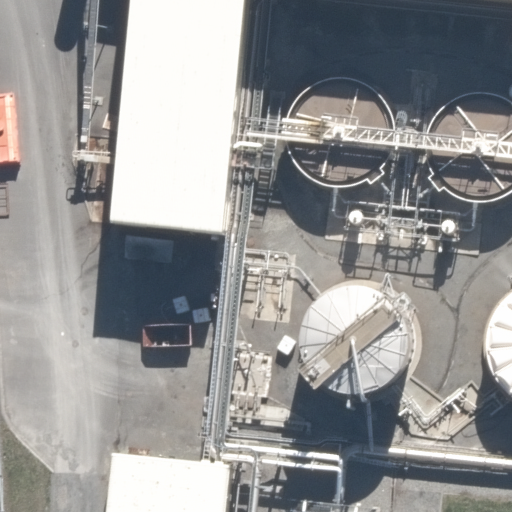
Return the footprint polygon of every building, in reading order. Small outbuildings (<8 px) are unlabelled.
[(511,0),(132,0),(109,227),(225,238),(248,0),(511,0)] [(288,144),(295,161),(306,174),(322,184),(340,187),(358,184),(374,176),(386,163),(393,146),(394,128),(389,110),(378,96),(363,86),(347,81),(331,82),(316,87),(302,97),(293,110),(288,125),(288,144)] [(427,164),(434,181),(445,195),(461,204),(479,207),(497,205),(511,196),(511,112),(502,106),(487,101),(470,102),(455,107),(442,117),(432,130),(427,146),(427,164)] [(298,343),(305,362),(318,377),(335,388),(355,391),(375,388),(392,379),(406,364),(413,346),(414,326),(409,307),(397,291),(380,279),(363,274),(345,275),(328,281),(314,292),(303,306),(298,323),(298,343)] [(502,363),(509,382),(511,384),(511,320),(508,326),(502,343),(502,363)] [(237,511),(242,462),(132,451),(125,511),(237,511)]
